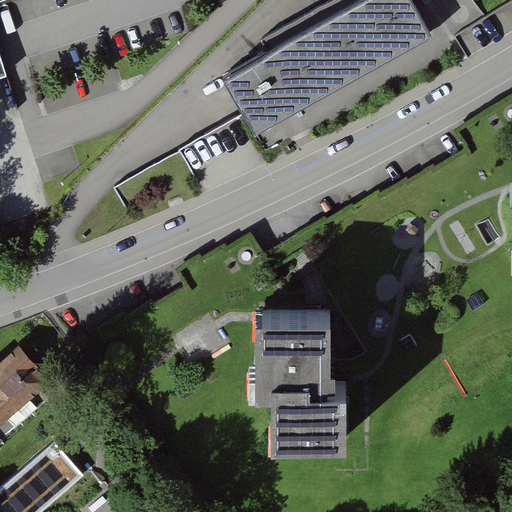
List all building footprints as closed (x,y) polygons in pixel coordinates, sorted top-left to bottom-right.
[(410,0),(361,0),(227,76),(255,131),(430,34),(410,0)] [(328,307),(253,306),(252,386),(272,386),(272,437),(344,438),(345,378),(328,378),(328,307)] [(61,382),(27,342),(0,365),(0,419),(7,427),(61,382)] [(0,450),(8,443),(0,433),(0,450)] [(42,453),(0,487),(0,511),(47,511),(73,491),(42,453)]
